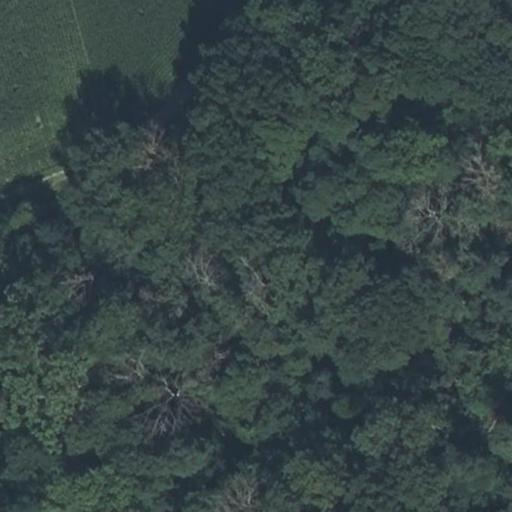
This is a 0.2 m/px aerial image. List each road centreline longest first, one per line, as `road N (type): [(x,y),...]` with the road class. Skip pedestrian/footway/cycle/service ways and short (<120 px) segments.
road 1 (track): [(0,339),(225,45),(295,0)]
road 2 (track): [(169,125),(0,195)]
